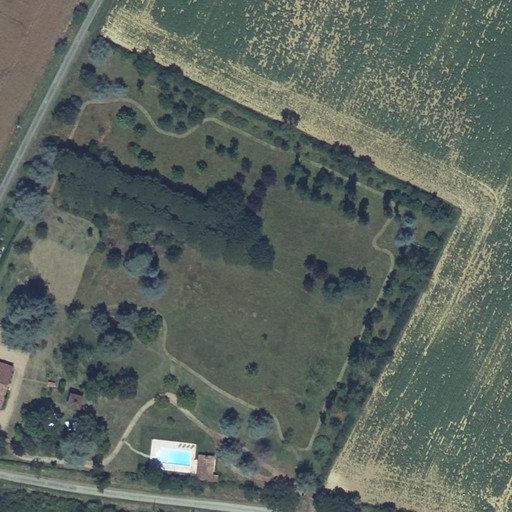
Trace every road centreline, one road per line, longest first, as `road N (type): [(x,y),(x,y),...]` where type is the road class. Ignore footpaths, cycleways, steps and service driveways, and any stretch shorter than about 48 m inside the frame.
road 1 (unclassified): [(281,511),(0,472)]
road 2 (unclassified): [(0,187),(96,0)]
